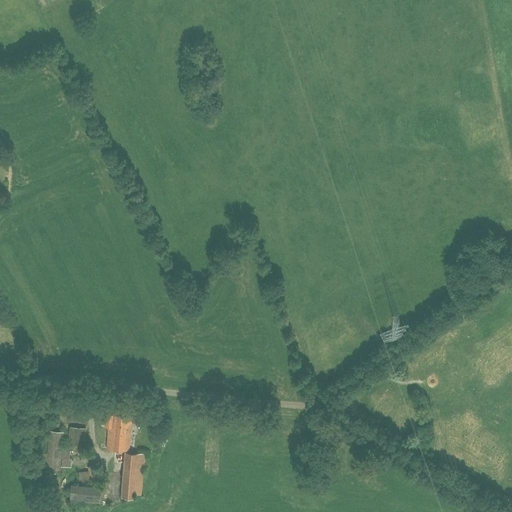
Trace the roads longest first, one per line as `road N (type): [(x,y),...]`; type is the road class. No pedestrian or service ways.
road 1 (track): [(314,407),(94,386)]
road 2 (track): [(499,511),(314,407)]
